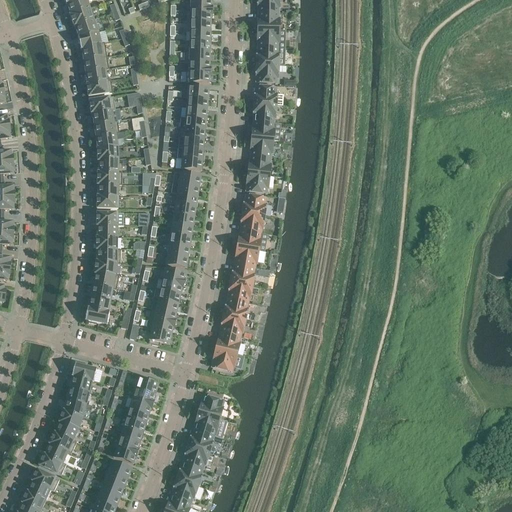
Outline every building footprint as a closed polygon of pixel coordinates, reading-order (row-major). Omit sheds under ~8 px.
[(69,15),(89,9),(86,0),(79,0),(66,5),(67,5),(70,14),(69,15)] [(279,8),(278,0),(257,0),(257,9),(259,9),(259,14),(277,14),(277,8),(279,8)] [(185,12),(212,13),(212,7),(211,7),(211,2),(190,2),(190,12),(185,12)] [(89,9),(69,15),(74,28),(93,21),(89,9)] [(212,13),(185,12),(185,22),(211,23),(211,19),(212,19),(212,13)] [(257,19),(257,31),(278,31),(279,19),(277,19),(277,14),(259,14),(259,19),(257,19)] [(77,38),(98,33),(93,21),(74,28),(75,28),(78,37),(77,38)] [(211,23),(185,22),(185,23),(190,23),(190,33),(210,33),(211,23)] [(278,44),(278,31),(257,31),(257,43),(258,43),(258,48),(277,49),(277,44),(278,44)] [(101,45),(98,34),(98,33),(77,38),(80,50),(101,45)] [(210,38),(210,33),(190,33),(189,43),(210,43),(210,42),(211,43),(211,38),(210,38)] [(184,53),(210,54),(210,43),(189,43),(189,53),(184,52),(184,53)] [(81,51),(83,62),(107,58),(104,44),(101,45),(80,50),(81,51)] [(278,66),(278,54),(277,54),(277,49),(258,48),(258,54),(257,54),(256,66),(278,66)] [(184,53),(184,63),(209,64),(210,54),(184,53)] [(107,58),(83,62),(85,74),(105,71),(109,71),(107,58)] [(209,68),(209,64),(184,63),(184,64),(189,64),(189,73),(210,74),(211,68),(209,68)] [(278,79),(278,66),(256,66),(256,78),(257,78),(257,84),(276,85),(276,79),(278,79)] [(107,82),(105,71),(85,74),(87,85),(86,85),(86,86),(107,83),(107,82)] [(210,80),(210,74),(189,73),(189,74),(183,74),(183,78),(186,78),(186,84),(209,85),(209,80),(210,80)] [(110,82),(107,82),(107,83),(86,86),(88,98),(112,94),(110,82)] [(187,99),(208,101),(209,90),(188,88),(187,99)] [(254,105),(276,107),(277,95),(275,95),(276,89),(256,88),(256,93),(255,93),(254,105)] [(111,111),(111,112),(115,111),(113,98),(89,102),(91,115),(111,111)] [(208,101),(187,99),(186,109),(207,111),(208,101)] [(275,119),(276,107),(254,105),(253,118),(254,118),(254,123),(273,125),(274,119),(275,119)] [(185,119),(206,121),(207,111),(186,109),(185,119)] [(114,123),(113,123),(111,112),(111,111),(91,115),(92,115),(94,126),(114,123)] [(0,129),(9,128),(8,122),(7,122),(6,117),(0,117),(0,129)] [(180,129),(205,131),(206,121),(185,119),(184,129),(180,129)] [(115,135),(119,135),(117,122),(113,123),(114,123),(94,126),(96,138),(115,135)] [(252,128),(251,140),(273,142),(274,130),(273,130),(273,125),(254,123),(253,128),(252,128)] [(0,129),(0,140),(9,139),(8,134),(9,134),(9,128),(0,129)] [(205,131),(180,129),(179,139),(204,142),(205,131)] [(117,148),(115,135),(96,138),(97,149),(96,150),(117,148)] [(204,142),(179,139),(179,140),(183,140),(183,150),(203,152),(204,142)] [(272,154),(273,142),(251,140),(250,152),(251,152),(251,158),(270,160),(271,154),(272,154)] [(117,148),(96,150),(97,162),(118,160),(117,148)] [(202,162),(203,152),(183,150),(182,160),(202,162)] [(0,153),(0,164),(12,163),(12,158),(11,158),(10,152),(0,153)] [(247,175),(269,177),(271,165),(269,165),(270,160),(251,158),(250,163),(249,163),(247,175)] [(118,174),(118,160),(97,162),(98,162),(98,173),(97,173),(97,174),(118,174)] [(181,171),(201,172),(202,162),(182,160),(181,171)] [(13,169),(12,163),(0,164),(0,181),(0,182),(0,175),(12,175),(11,169),(13,169)] [(122,174),(118,174),(97,174),(97,186),(118,186),(118,187),(121,187),(122,174)] [(180,175),(178,186),(199,189),(200,178),(180,175)] [(268,190),(269,177),(247,175),(246,187),(247,187),(246,193),(266,195),(266,189),(268,190)] [(0,199),(14,199),(14,193),(12,193),(12,188),(1,188),(0,182),(0,181),(0,199)] [(118,198),(118,187),(118,186),(97,186),(98,186),(98,197),(97,197),(97,198),(118,198)] [(177,196),(197,199),(199,189),(178,186),(177,196)] [(175,206),(196,209),(197,199),(177,196),(175,206)] [(242,214),(264,217),(266,205),(265,205),(265,199),(246,197),(245,202),(244,202),(242,214)] [(118,198),(97,198),(96,210),(117,211),(118,198)] [(0,216),(0,217),(0,210),(12,210),(12,205),(14,205),(14,199),(0,199),(0,216)] [(175,206),(174,216),(194,219),(196,209),(175,206)] [(96,227),(97,227),(117,227),(117,215),(96,214),(96,227)] [(241,226),(242,226),(241,232),(260,235),(261,229),(262,229),(264,217),(242,214),(241,226)] [(0,223),(0,217),(0,216),(0,234),(13,235),(13,229),(12,229),(12,223),(0,223)] [(174,216),(172,226),(192,229),(194,219),(174,216)] [(172,226),(170,236),(191,239),(192,229),(172,226)] [(117,239),(117,227),(97,227),(97,238),(97,239),(117,239)] [(237,249),(258,252),(260,240),(259,240),(260,235),(241,232),(240,237),(239,236),(237,249)] [(0,245),(11,246),(11,241),(12,241),(13,235),(0,234),(0,245)] [(169,246),(189,249),(191,239),(170,236),(169,246)] [(96,251),(97,251),(117,251),(117,239),(97,239),(97,238),(96,238),(96,251)] [(189,249),(169,246),(167,256),(188,259),(189,249)] [(235,261),(236,261),(235,266),(254,269),(255,264),(256,264),(258,252),(237,249),(235,261)] [(120,266),(120,265),(120,251),(117,251),(97,251),(97,262),(97,263),(117,265),(116,265),(120,266)] [(166,267),(186,270),(188,259),(167,256),(166,267)] [(0,269),(9,270),(10,265),(9,264),(10,259),(0,257),(0,269)] [(96,262),(94,275),(95,275),(115,277),(115,276),(116,265),(117,265),(97,263),(97,262),(96,262)] [(233,271),(231,283),(252,287),(254,275),(253,275),(254,269),(235,266),(234,271),(233,271)] [(9,276),(9,270),(0,269),(0,280),(7,281),(7,276),(9,276)] [(184,280),(185,275),(160,270),(158,281),(162,282),(162,281),(184,286),(185,280),(184,280)] [(113,291),(116,291),(119,277),(115,276),(115,277),(95,275),(93,286),(113,290),(113,291)] [(180,296),(181,291),(182,292),(184,286),(162,281),(162,282),(160,291),(180,296)] [(228,295),(229,295),(228,300),(247,304),(248,299),(250,299),(252,287),(231,283),(228,295)] [(110,302),(113,291),(113,290),(93,286),(91,298),(110,302)] [(178,306),(178,305),(179,305),(181,300),(179,300),(180,296),(160,291),(156,290),(153,301),(158,302),(158,301),(178,306)] [(110,302),(91,298),(88,310),(108,314),(108,313),(110,302)] [(223,317),(245,322),(247,310),(246,309),(247,304),(228,300),(227,305),(226,305),(223,317)] [(176,316),(178,306),(158,301),(158,302),(156,311),(176,316)] [(107,326),(109,314),(108,313),(108,314),(88,310),(87,309),(85,322),(88,323),(88,324),(96,326),(96,324),(107,326)] [(149,320),(175,326),(176,320),(175,320),(176,316),(156,311),(151,310),(149,320)] [(120,329),(127,331),(130,318),(125,317),(123,317),(120,329)] [(222,329),(221,334),(240,339),(241,333),(242,334),(245,322),(223,317),(221,329),(222,329)] [(172,331),(174,331),(175,326),(149,320),(147,330),(151,331),(171,335),(172,331)] [(135,340),(137,327),(131,325),(128,339),(135,340)] [(169,346),(171,335),(151,331),(148,345),(159,348),(160,344),(169,346)] [(218,339),(216,351),(237,356),(240,344),(239,344),(240,339),(221,334),(220,339),(218,339)] [(214,363),(212,368),(231,373),(233,368),(234,368),(237,356),(216,351),(213,363),(214,363)] [(93,383),(96,371),(86,368),(86,367),(79,365),(78,366),(75,365),(72,378),(73,378),(73,377),(92,382),(92,383),(93,383)] [(135,391),(155,397),(158,387),(149,384),(150,380),(140,376),(135,391)] [(70,389),(89,394),(92,383),(92,382),(73,377),(73,378),(70,389)] [(67,401),(86,406),(89,394),(70,389),(67,401)] [(153,407),(155,401),(153,401),(155,397),(135,391),(132,400),(153,407)] [(202,402),(198,414),(219,420),(223,409),(222,408),(223,403),(204,397),(203,403),(202,402)] [(153,407),(132,400),(129,409),(129,410),(149,416),(150,412),(151,412),(153,407)] [(86,406),(67,401),(64,412),(83,419),(86,406)] [(146,426),(149,416),(129,410),(129,409),(125,408),(121,418),(146,426)] [(59,423),(79,430),(83,419),(64,412),(63,412),(59,423)] [(196,426),(194,431),(213,437),(215,432),(216,432),(219,420),(198,414),(195,426),(196,426)] [(146,426),(121,418),(118,428),(123,430),(123,429),(142,436),(146,426)] [(59,424),(55,434),(73,443),(73,442),(79,430),(59,423),(59,424)] [(120,439),(139,445),(141,441),(142,441),(143,437),(142,437),(142,436),(123,429),(123,430),(120,439)] [(188,447),(209,454),(212,442),(211,442),(213,437),(194,431),(193,436),(192,436),(188,447)] [(48,445),(49,446),(50,445),(52,447),(68,454),(71,456),(76,444),(73,442),(73,443),(55,434),(54,434),(48,445)] [(117,449),(137,455),(139,450),(138,450),(139,445),(120,439),(117,449)] [(63,464),(68,454),(52,447),(50,445),(49,446),(45,456),(63,465),(63,464)] [(202,471),(204,465),(205,466),(209,454),(188,447),(184,459),(185,459),(184,464),(202,471)] [(113,459),(133,465),(135,461),(136,461),(137,455),(117,449),(113,459)] [(38,467),(61,477),(66,466),(63,464),(63,465),(45,456),(44,455),(38,467)] [(112,463),(108,473),(127,481),(131,471),(112,463)] [(181,469),(177,480),(197,488),(201,476),(200,476),(202,471),(184,464),(182,469),(181,469)] [(37,471),(32,482),(31,482),(32,483),(32,482),(51,491),(50,491),(54,493),(59,481),(37,471)] [(104,483),(123,490),(127,481),(108,473),(104,483)] [(172,497),(190,504),(192,499),(193,499),(197,488),(177,480),(173,492),(174,492),(172,497)] [(32,483),(28,493),(27,493),(46,502),(50,491),(51,491),(32,482),(32,483)] [(101,492),(120,500),(123,490),(104,483),(101,492)] [(97,502),(116,509),(120,500),(101,492),(97,502)] [(28,493),(27,493),(21,504),(22,505),(22,504),(39,511),(40,511),(46,502),(27,493),(28,493)] [(188,511),(190,509),(188,509),(190,504),(172,497),(170,502),(169,502),(165,511),(188,511)] [(93,511),(95,511),(114,511),(116,509),(97,502),(93,511)]
